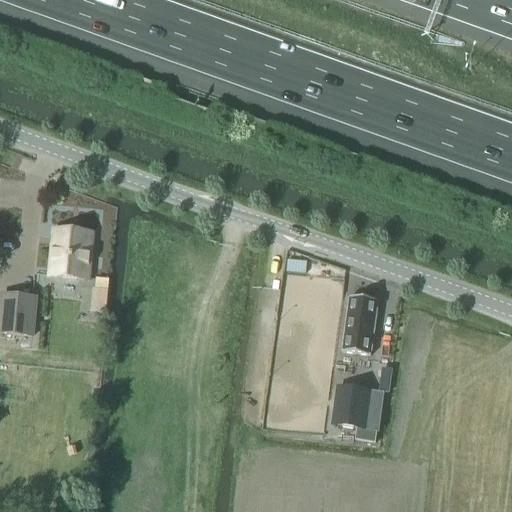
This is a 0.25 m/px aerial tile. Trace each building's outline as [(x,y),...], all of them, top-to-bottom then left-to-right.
[(49,279),(87,282),(91,237),(54,233),(49,279)] [(0,305),(0,336),(32,339),(35,301),(1,298),(0,305)] [(341,355),(370,359),(377,304),(349,300),(341,355)] [(378,397),(381,398),(388,399),(392,376),(381,374),(378,397)] [(354,443),(375,446),(381,398),(378,397),(340,392),(335,428),(356,431),(354,443)]
